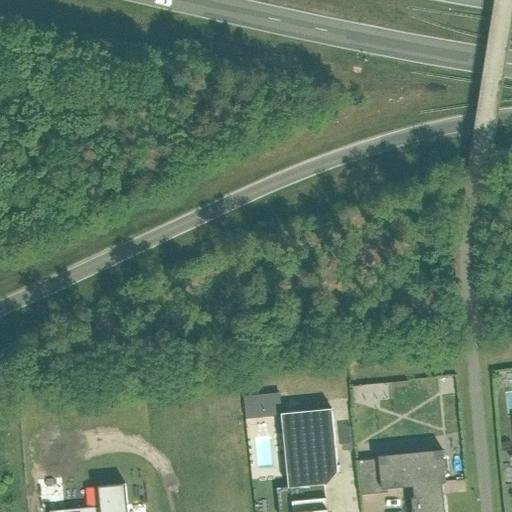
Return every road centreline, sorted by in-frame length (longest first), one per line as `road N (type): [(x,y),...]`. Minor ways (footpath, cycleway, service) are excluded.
road 1 (primary): [(0,307),(314,167),(407,136),(511,116)]
road 2 (primary): [(187,0),(511,65)]
